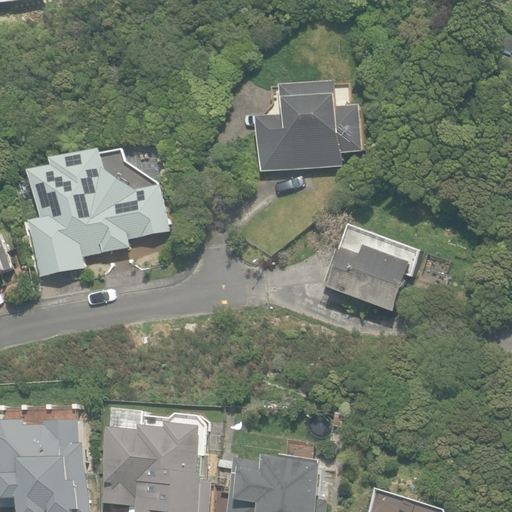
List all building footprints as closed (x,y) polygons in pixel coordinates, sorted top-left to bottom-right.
[(261,117),(265,173),(347,168),(349,154),(369,153),(366,106),(354,107),(353,85),(276,89),(277,105),(261,117)] [(32,220),(43,277),(90,269),(88,256),(135,247),(133,239),(174,232),(166,186),(142,190),(112,170),(108,151),(59,160),(60,169),(35,174),(44,218),(32,220)] [(326,282),(403,312),(426,252),(353,224),(343,251),(339,249),(326,282)] [(0,276),(17,270),(4,234),(0,235),(0,276)] [(470,269),(475,261),(467,256),(462,265),(470,269)] [(211,511),(214,482),(209,482),(210,474),(203,473),(207,428),(176,425),(175,429),(152,427),(154,410),(125,407),(122,431),(118,430),(114,471),(109,470),(106,504),(142,507),(141,511),(211,511)] [(334,415),(333,431),(349,433),(351,417),(334,415)] [(92,511),(91,445),(84,445),(84,420),(52,420),(52,427),(33,427),(32,422),(6,422),(0,427),(0,510),(24,510),(24,511),(92,511)] [(331,511),(334,501),(326,500),(332,465),(274,455),(272,464),(244,459),(234,511),(331,511)]
